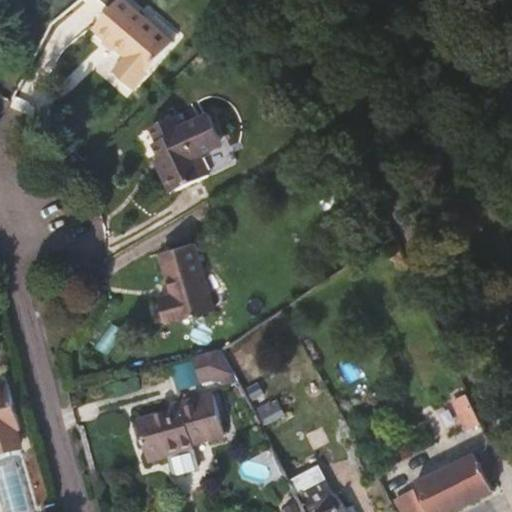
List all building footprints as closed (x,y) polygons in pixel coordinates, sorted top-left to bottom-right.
[(134,90),(173,43),(122,0),(96,31),(127,58),(114,73),(134,90)] [(154,144),(161,158),(177,191),(222,169),(213,150),(193,159),(181,134),(184,132),(177,117),(152,129),(158,141),(154,144)] [(337,168),(350,162),(343,147),(330,152),(337,168)] [(177,191),(161,158),(156,161),(172,194),(177,191)] [(214,311),(194,243),(161,253),(173,294),(159,298),(167,325),(214,311)] [(222,351),(193,359),(201,384),(234,374),(222,351)] [(0,451),(23,445),(19,430),(24,429),(11,385),(0,387),(0,451)] [(181,401),(183,407),(170,411),(138,419),(150,464),(170,459),(173,471),(177,470),(178,474),(195,469),(194,466),(197,465),(193,447),(195,447),(194,445),(225,437),(213,393),(181,401)] [(482,421),(470,394),(456,402),(469,428),(482,421)] [(183,407),(181,401),(168,405),(170,411),(183,407)] [(357,439),(376,473),(392,465),(373,430),(357,439)] [(23,445),(0,451),(0,457),(25,451),(23,445)] [(493,466),(487,452),(417,487),(428,511),(455,511),(495,493),(490,482),(494,480),(493,466)] [(34,511),(21,461),(0,466),(0,498),(3,511),(34,511)] [(346,511),(343,505),(339,508),(318,466),(289,481),(305,511),(346,511)]
